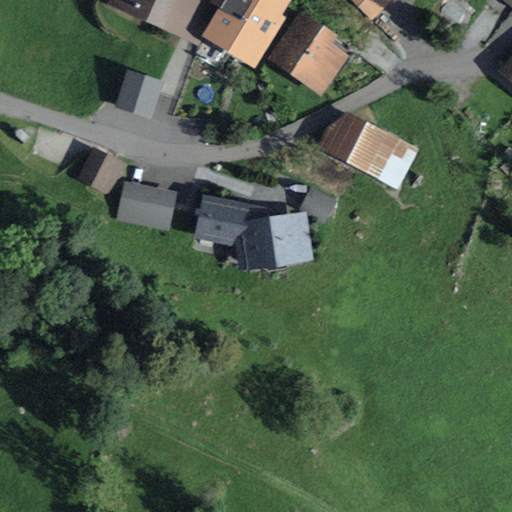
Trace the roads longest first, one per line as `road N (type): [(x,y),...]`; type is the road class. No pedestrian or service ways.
road 1 (residential): [(511,30),(487,57),(411,72),(267,142),(219,154),(171,150),(0,103)]
road 2 (track): [(0,395),(105,394),(330,511)]
